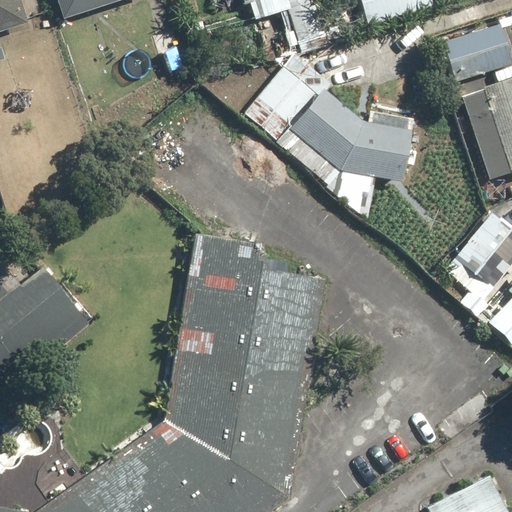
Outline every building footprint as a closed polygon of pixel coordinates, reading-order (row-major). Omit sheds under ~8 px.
[(0,0),(0,31),(24,23),(16,0),(0,0)] [(54,0),(60,20),(125,0),(54,0)] [(211,3),(210,0),(185,0),(188,9),(211,3)] [(311,0),(292,0),(283,3),(297,46),(323,37),(311,0)] [(433,9),(429,0),(360,0),(369,29),(433,9)] [(511,61),(500,25),(440,44),(452,82),(511,63),(511,61)] [(180,30),(154,35),(163,75),(189,69),(180,30)] [(279,71),(244,113),(369,222),(374,181),(402,185),(409,130),(361,124),(324,93),(328,89),(284,52),(272,66),(279,71)] [(511,80),(483,89),(511,178),(511,80)] [(511,233),(491,216),(445,271),(490,309),(511,283),(511,233)] [(0,511),(266,511),(290,496),(319,280),(255,270),(256,239),(190,236),(157,416),(24,508),(0,503),(0,511)] [(0,295),(0,392),(87,322),(40,264),(0,295)] [(503,511),(484,475),(425,507),(427,511),(503,511)]
